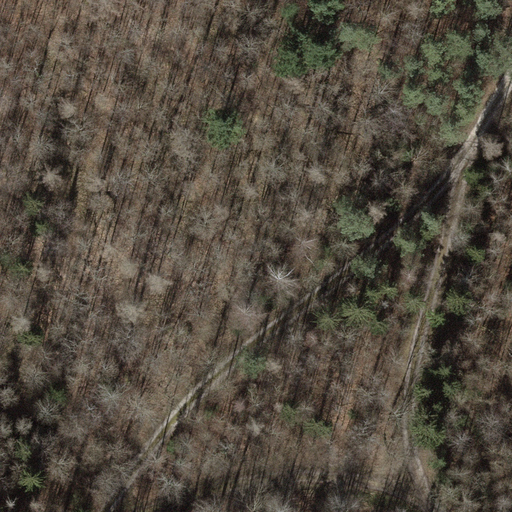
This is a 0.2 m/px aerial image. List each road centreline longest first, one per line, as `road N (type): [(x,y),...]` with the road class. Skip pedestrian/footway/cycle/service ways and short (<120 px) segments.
road 1 (track): [(126,501),(200,390),(291,325),(470,168),(511,81)]
road 2 (track): [(421,499),(413,372),(455,255),(470,168)]
road 3 (track): [(421,499),(344,481),(262,481),(126,501),(118,511)]
